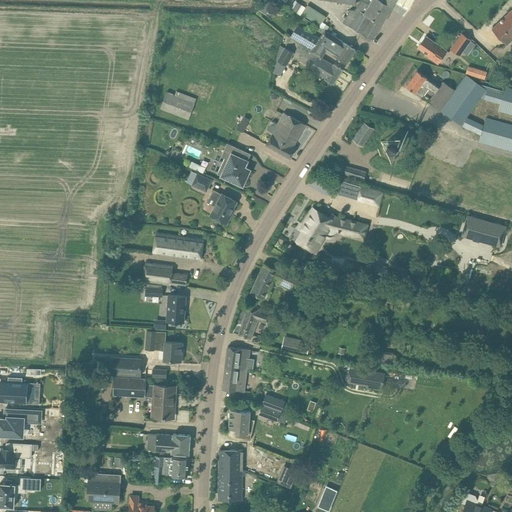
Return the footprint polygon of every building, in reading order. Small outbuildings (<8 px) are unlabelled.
[(301,15),(306,6),(294,0),(290,9),(301,15)] [(350,10),(343,22),(372,40),(395,0),(360,0),(355,10),(350,10)] [(302,13),(316,22),(315,23),(322,27),(328,18),(308,5),(302,13)] [(507,44),(511,39),(511,9),(492,28),(507,44)] [(439,11),(431,21),(453,40),(461,31),(439,11)] [(300,30),(295,39),(301,42),(315,49),(313,52),(322,57),(326,50),(347,64),(356,50),(334,36),(334,37),(325,31),(320,38),(304,29),(300,30)] [(471,40),(470,39),(462,33),(451,49),(460,55),(471,40)] [(447,51),(434,42),(426,36),(418,47),(426,53),(425,55),(438,64),(447,51)] [(472,41),(464,49),(468,53),(476,44),(472,41)] [(278,60),(286,65),(293,53),(285,48),(278,60)] [(313,52),(309,58),(314,61),(310,68),(326,78),(325,79),(333,84),(342,69),(334,64),(333,65),(322,57),(313,52)] [(466,73),(484,80),(487,72),(468,65),(466,73)] [(461,125),(466,117),(486,89),(478,83),(480,80),(476,78),(474,81),(466,75),(455,90),(443,82),(439,87),(426,78),(426,77),(417,70),(406,86),(422,97),(429,88),(435,93),(429,102),(461,125)] [(511,89),(505,87),(498,111),(511,114),(511,89)] [(167,91),(160,109),(188,119),(196,98),(175,91),(174,94),(167,91)] [(306,124),(297,119),(284,112),(266,145),(290,158),(297,147),(294,145),(306,124)] [(250,119),(244,116),(237,129),(243,132),(250,119)] [(479,142),(511,150),(511,125),(486,118),(479,142)] [(363,146),(374,129),(364,123),(353,139),(363,146)] [(395,153),(396,153),(397,153),(397,152),(398,152),(399,151),(400,150),(401,149),(401,148),(401,147),(401,146),(401,145),(401,144),(401,143),(400,142),(400,141),(399,140),(398,140),(398,139),(397,139),(396,138),(395,138),(394,138),(393,138),(392,138),(391,138),(390,138),(389,139),(388,140),(387,141),(386,142),(386,143),(386,144),(385,145),(385,146),(385,147),(386,148),(386,149),(387,150),(387,151),(388,152),(389,152),(390,153),(391,153),(392,153),(393,154),(394,154),(395,153)] [(224,158),(217,174),(243,186),(243,185),(245,186),(247,180),(246,179),(250,169),(245,167),(248,160),(239,156),(241,150),(242,149),(231,144),(227,143),(221,157),(224,158)] [(205,167),(192,161),(189,167),(203,173),(205,167)] [(364,180),(366,172),(342,164),(339,173),(364,180)] [(206,191),(211,180),(197,173),(192,185),(206,191)] [(361,186),(343,181),(338,194),(357,199),(357,200),(379,206),(383,191),(361,185),(361,186)] [(214,190),(210,195),(215,198),(211,205),(215,207),(210,215),(226,224),(232,214),(230,213),(237,201),(222,193),(222,194),(214,190)] [(316,253),(327,235),(330,236),(332,236),(334,235),(337,232),(365,239),(369,223),(336,215),(332,213),(329,217),(313,207),(299,229),(302,231),(296,240),(316,253)] [(466,217),(461,236),(499,247),(504,227),(466,217)] [(177,256),(180,236),(156,233),(153,253),(177,256)] [(201,260),(203,239),(180,236),(177,256),(201,260)] [(172,266),(144,262),(140,282),(169,286),(170,283),(186,286),(187,275),(171,273),(172,266)] [(251,292),(264,298),(268,301),(272,292),(268,290),(272,280),(297,292),(302,283),(276,271),(277,269),(264,263),(251,292)] [(363,272),(384,277),(387,266),(377,264),(376,266),(372,266),(373,265),(365,263),(363,272)] [(326,284),(347,289),(349,278),(329,273),(326,284)] [(474,297),(476,287),(463,285),(461,294),(474,297)] [(146,295),(162,296),(162,288),(146,287),(146,295)] [(390,302),(392,295),(386,294),(384,304),(386,305),(387,301),(390,302)] [(169,295),(167,320),(167,321),(174,321),(182,322),(183,304),(185,305),(186,296),(176,295),(169,295)] [(251,339),(258,321),(266,324),(267,321),(268,322),(270,316),(269,315),(270,313),(247,305),(244,313),(246,314),(238,335),(251,339)] [(154,326),(165,328),(166,320),(155,319),(154,326)] [(166,332),(146,330),(145,349),(164,351),(163,359),(171,360),(181,361),(182,343),(165,342),(166,332)] [(310,341),(284,336),(281,348),(307,354),(310,341)] [(250,349),(228,346),(225,367),(243,369),(248,370),(248,368),(252,369),(253,362),(249,362),(250,355),(255,355),(255,352),(250,352),(250,349)] [(373,361),(392,363),(393,353),(374,351),(373,361)] [(103,374),(109,374),(140,376),(141,359),(94,356),(94,363),(104,364),(103,374)] [(222,389),(232,390),(236,390),(244,391),(247,370),(248,370),(243,369),(225,367),(222,389)] [(356,368),(354,383),(367,385),(367,387),(382,390),(385,373),(356,368)] [(166,378),(166,377),(167,370),(153,369),(152,377),(166,378)] [(45,370),(45,401),(62,402),(63,370),(45,370)] [(265,390),(292,395),(295,379),(268,374),(265,390)] [(32,383),(33,383),(34,383),(34,382),(28,382),(22,382),(22,378),(22,377),(8,376),(8,377),(8,381),(1,380),(1,381),(0,391),(0,401),(40,404),(40,403),(31,403),(31,401),(32,386),(32,383)] [(152,416),(156,416),(166,417),(171,417),(170,418),(171,418),(172,396),(175,397),(175,386),(154,385),(145,384),(146,379),(115,377),(114,395),(145,397),(145,396),(154,397),(152,416)] [(266,394),(262,405),(280,412),(285,401),(266,394)] [(277,421),(280,412),(262,405),(259,414),(277,421)] [(23,422),(31,422),(31,410),(11,409),(11,419),(0,418),(0,436),(5,437),(5,434),(21,435),(21,427),(23,427),(23,422)] [(49,417),(59,417),(59,409),(49,409),(49,417)] [(230,409),(229,429),(236,429),(236,432),(238,432),(238,437),(250,440),(254,420),(249,420),(249,419),(250,411),(230,409)] [(44,426),(38,426),(38,442),(63,443),(63,418),(44,418),(44,426)] [(148,434),(148,441),(157,442),(156,450),(160,451),(172,452),(172,453),(189,454),(190,435),(180,434),(173,434),(173,435),(157,434),(148,434)] [(31,444),(7,442),(7,449),(1,448),(1,451),(0,451),(0,467),(14,468),(14,456),(31,457),(31,450),(31,444)] [(48,446),(48,460),(60,460),(61,446),(48,446)] [(242,499),(242,475),(245,475),(245,470),(242,470),(243,450),(219,449),(218,499),(242,499)] [(156,455),(155,466),(167,467),(167,474),(170,475),(187,476),(189,458),(172,457),(164,456),(156,455)] [(33,468),(29,468),(28,475),(62,476),(62,462),(33,462),(33,468)] [(281,473),(276,482),(290,488),(298,472),(288,468),(285,475),(281,473)] [(41,478),(26,477),(26,478),(25,480),(22,480),(21,480),(20,484),(18,484),(15,484),(15,483),(14,483),(14,484),(14,483),(1,483),(0,483),(0,482),(0,483),(0,484),(0,505),(5,506),(13,506),(14,506),(14,505),(14,499),(17,499),(18,492),(26,492),(26,489),(41,490),(41,478)] [(88,479),(87,501),(94,501),(112,502),(119,503),(121,482),(88,479)] [(465,504),(464,508),(462,511),(489,511),(490,509),(476,503),(477,500),(476,495),(467,492),(462,495),(460,502),(465,504)] [(127,511),(153,511),(154,506),(146,505),(146,503),(139,503),(138,503),(138,496),(130,495),(130,502),(129,510),(127,511)] [(322,496),(318,506),(328,510),(332,501),(322,496)]
